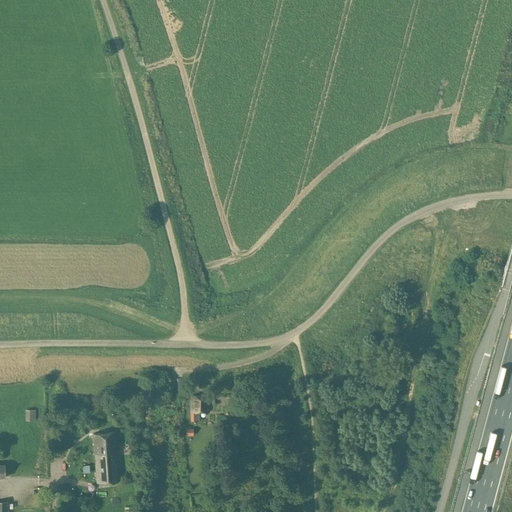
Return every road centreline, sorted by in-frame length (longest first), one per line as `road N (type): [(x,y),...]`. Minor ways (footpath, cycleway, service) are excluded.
road 1 (unclassified): [(511,194),(470,198),(404,221),(317,315),(286,337),(185,345)]
road 2 (unclassified): [(185,345),(183,289),(101,0)]
road 3 (unclassified): [(511,265),(438,511)]
road 4 (unclassified): [(185,345),(0,345)]
road 5 (motorway): [(511,377),(476,511)]
